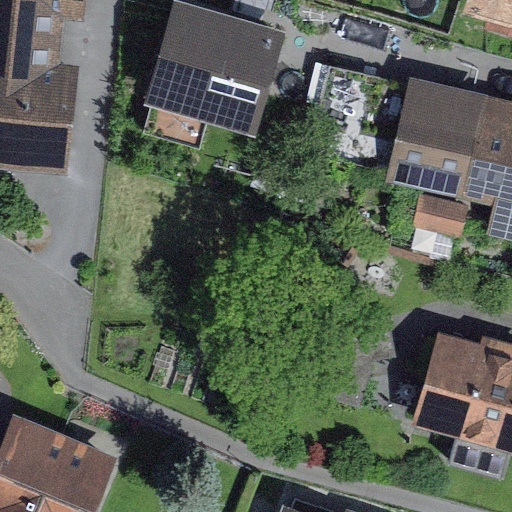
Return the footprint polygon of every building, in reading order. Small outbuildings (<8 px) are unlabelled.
[(77,0),(0,0),(0,169),(67,177),(80,56),(51,53),(55,13),(75,15),(77,0)] [(311,23),(230,0),(197,0),(170,97),(227,113),(281,128),(311,23)] [(511,9),(511,0),(488,0),(488,2),(511,9)] [(511,81),(429,62),(405,168),(488,187),(478,231),(511,238),(511,81)] [(218,143),(227,113),(170,97),(161,127),(218,143)] [(511,340),(461,326),(435,419),(478,432),(511,441),(511,340)] [(32,404),(0,470),(0,511),(121,511),(147,459),(32,404)] [(511,472),(511,441),(478,432),(469,460),(511,472)] [(374,511),(298,486),(288,511),(374,511)]
